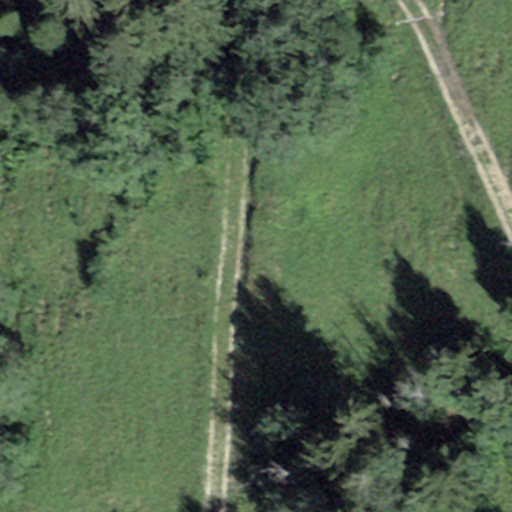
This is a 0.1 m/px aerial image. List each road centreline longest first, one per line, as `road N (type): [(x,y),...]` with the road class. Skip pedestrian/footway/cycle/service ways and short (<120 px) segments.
road 1 (track): [(239,0),(203,511)]
road 2 (track): [(511,212),(407,0)]
